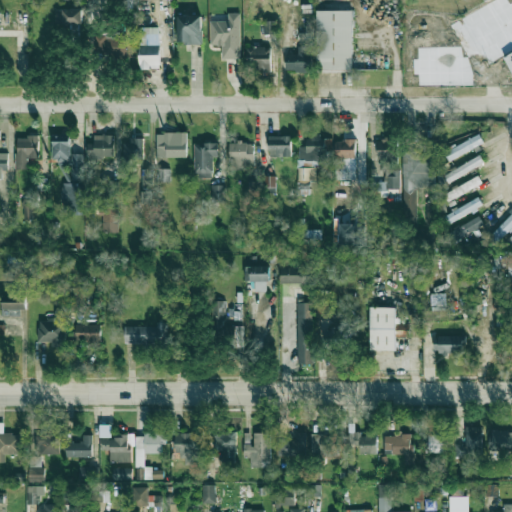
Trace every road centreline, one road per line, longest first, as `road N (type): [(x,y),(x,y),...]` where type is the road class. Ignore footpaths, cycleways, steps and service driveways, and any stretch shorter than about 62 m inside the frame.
road 1 (tertiary): [(0,395),(511,394)]
road 2 (residential): [(0,104),(511,104)]
